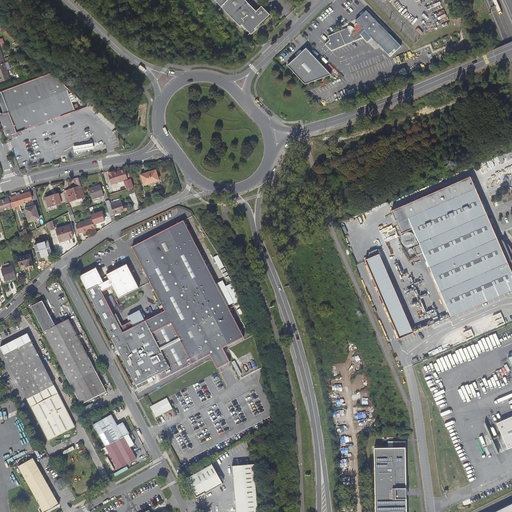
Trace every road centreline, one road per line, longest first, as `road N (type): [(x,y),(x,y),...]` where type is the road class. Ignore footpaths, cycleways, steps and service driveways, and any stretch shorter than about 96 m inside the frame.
road 1 (unclassified): [(59,267),(161,467)]
road 2 (tertiary): [(302,130),(511,49)]
road 3 (unknown): [(436,338),(429,322),(413,316),(385,257),(401,254),(424,274),(450,332)]
road 4 (secondary): [(256,232),(311,394)]
road 5 (unknown): [(83,435),(56,447),(44,443),(0,359)]
road 6 (unclassified): [(140,87),(42,0)]
road 7 (tertiary): [(135,157),(11,184)]
road 8 (residential): [(59,267),(114,227),(167,203)]
road 9 (unknown): [(25,328),(83,435)]
